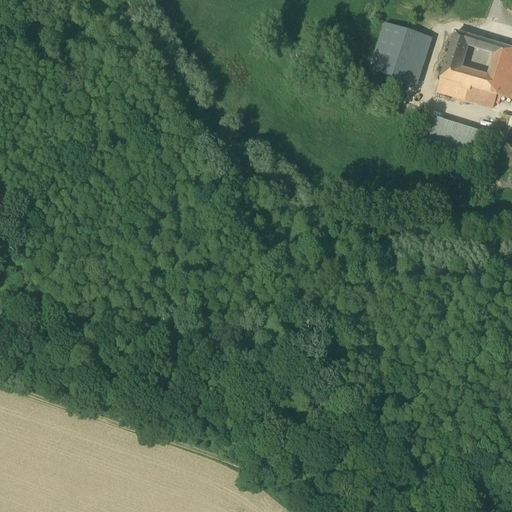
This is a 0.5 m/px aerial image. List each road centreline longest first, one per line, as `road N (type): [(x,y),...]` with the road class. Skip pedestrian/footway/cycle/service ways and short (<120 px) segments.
road 1 (track): [(142,0),(211,89),(319,198),(373,218),(511,209)]
road 2 (track): [(346,511),(0,395)]
